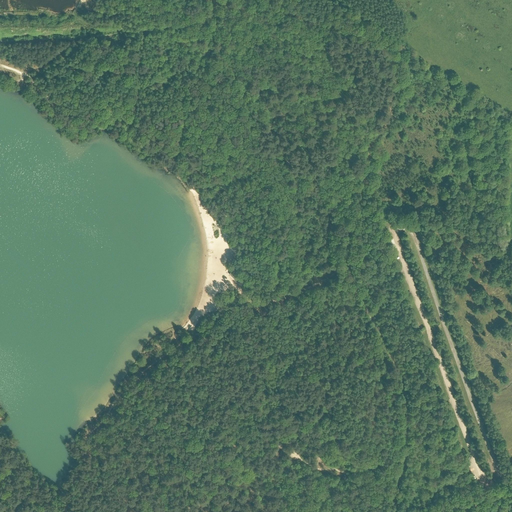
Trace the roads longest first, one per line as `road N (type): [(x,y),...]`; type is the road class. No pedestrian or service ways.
road 1 (track): [(142,31),(205,21),(215,5),(350,30),(385,54),(394,84),(365,172),(348,264)]
road 2 (track): [(348,264),(403,375),(408,449),(396,511)]
road 3 (track): [(136,100),(127,121),(97,104),(59,56),(24,74)]
